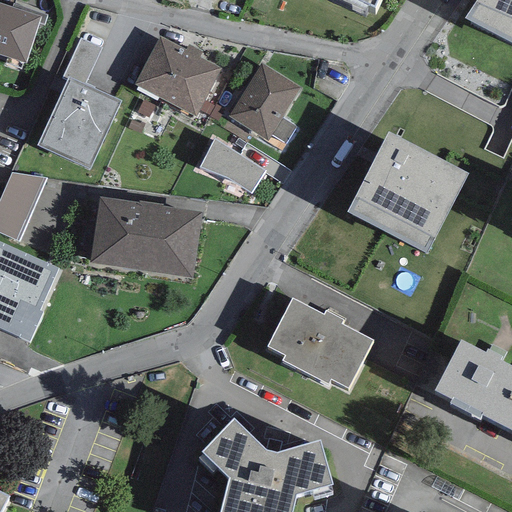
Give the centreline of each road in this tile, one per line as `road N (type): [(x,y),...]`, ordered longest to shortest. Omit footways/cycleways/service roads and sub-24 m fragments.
road 1 (residential): [(384,60),(208,330),(0,403)]
road 2 (residential): [(384,60),(103,0)]
road 3 (unknown): [(69,0),(27,96),(0,99)]
